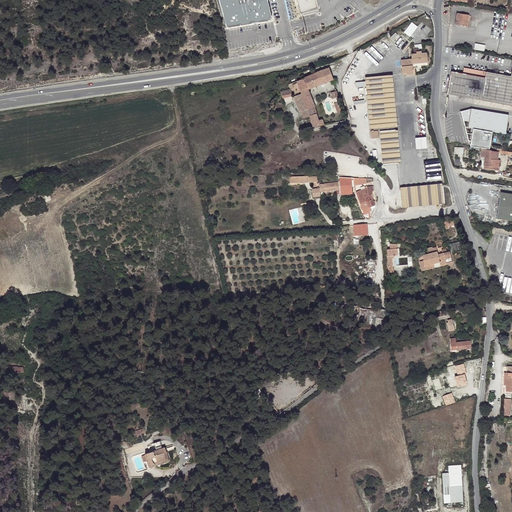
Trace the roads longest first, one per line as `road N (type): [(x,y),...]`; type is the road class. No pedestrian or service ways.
road 1 (secondary): [(0,105),(279,63),(354,34),(411,0)]
road 2 (unclassified): [(135,511),(391,336),(443,315),(489,310)]
road 3 (secondary): [(395,0),(283,55),(0,96)]
road 4 (unclassified): [(489,310),(434,107),(437,23),(427,0)]
road 5 (unclassified): [(479,511),(475,424),(489,310)]
